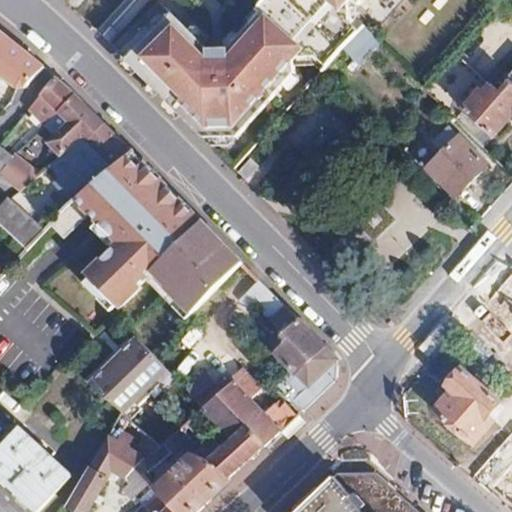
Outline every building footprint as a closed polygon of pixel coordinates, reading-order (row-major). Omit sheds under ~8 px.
[(274,0),(262,13),(265,16),(230,51),(211,52),(160,2),(112,51),(201,142),(236,143),(308,61),(307,50),(311,46),(329,44),(340,54),(344,50),(363,28),(371,21),(362,12),(360,0),(274,0)] [(363,28),(344,50),(360,65),(380,44),(363,28)] [(46,67),(0,30),(0,76),(18,89),(31,85),(46,67)] [(448,111),(487,149),(511,123),(511,74),(510,76),(511,77),(511,83),(501,95),(492,86),(484,94),(481,91),(463,109),(456,103),(448,111)] [(58,77),(42,96),(59,113),(76,96),(58,77)] [(42,96),(39,99),(40,111),(51,121),(59,113),(42,96)] [(54,139),(67,153),(74,147),(85,139),(88,143),(105,125),(76,96),(59,113),(51,121),(47,125),(58,135),(54,139)] [(316,164),(349,130),(321,104),(288,137),(316,164)] [(55,162),(52,165),(66,182),(63,185),(76,200),(95,183),(102,178),(117,168),(132,153),(105,125),(88,143),(85,139),(74,147),(67,153),(59,159),(55,162)] [(434,144),(439,149),(445,155),(460,139),(449,128),(434,144)] [(445,155),(439,149),(434,154),(439,160),(429,170),(458,199),(489,166),(460,139),(445,155)] [(0,175),(15,157),(0,145),(0,175)] [(31,170),(39,176),(52,165),(55,162),(59,159),(52,152),(31,170)] [(63,213),(50,226),(63,239),(89,215),(118,246),(92,270),(120,302),(200,220),(132,153),(117,168),(102,178),(92,187),(63,213)] [(31,170),(15,157),(0,175),(20,190),(39,176),(31,170)] [(7,200),(0,208),(0,223),(19,242),(0,263),(0,279),(44,232),(10,198),(7,200)] [(200,220),(120,302),(124,305),(146,285),(144,283),(151,277),(159,270),(173,285),(165,292),(189,319),(244,264),(200,220)] [(173,285),(159,270),(151,277),(165,292),(173,285)] [(511,274),(485,306),(511,328),(511,274)] [(339,359),(259,279),(238,300),(251,314),(256,310),(282,336),(277,341),(283,347),(276,354),(290,369),(276,383),(303,412),(336,380),(339,359)] [(183,342),(178,336),(162,351),(167,357),(183,342)] [(91,385),(135,344),(130,339),(86,380),(91,385)] [(163,389),(175,379),(139,340),(135,344),(91,385),(109,401),(110,401),(123,414),(129,419),(141,409),(138,405),(160,386),(163,389)] [(283,347),(277,341),(270,348),(276,354),(283,347)] [(234,383),(223,392),(220,395),(266,446),(267,447),(298,416),(287,403),(281,408),(277,404),(265,415),(254,403),(263,388),(244,368),(231,380),(234,383)] [(501,404),(463,370),(447,388),(452,393),(436,411),(474,445),(494,424),(489,419),(501,404)] [(206,374),(186,391),(203,409),(220,395),(223,392),(206,374)] [(228,480),(266,446),(220,395),(203,409),(228,435),(218,443),(214,439),(201,451),(228,480)] [(137,470),(160,446),(142,430),(129,419),(123,414),(98,456),(135,488),(129,494),(138,503),(154,488),(137,470)] [(0,481),(34,511),(40,511),(74,476),(22,427),(0,451),(0,481)] [(201,451),(196,455),(156,491),(160,494),(176,511),(200,511),(230,483),(228,480),(201,451)] [(511,470),(493,453),(472,476),(504,504),(511,495),(511,470)] [(91,511),(110,478),(92,468),(67,510),(71,511),(91,511)] [(418,511),(377,476),(337,476),(304,508),(299,511),(418,511)] [(176,511),(160,494),(145,508),(143,506),(135,511),(176,511)]
